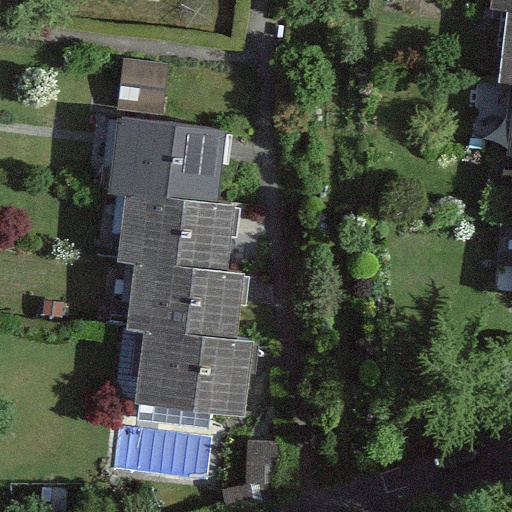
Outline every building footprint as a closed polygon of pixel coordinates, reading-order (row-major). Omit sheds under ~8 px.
[(511,79),(511,7),(509,7),(501,79),(511,79)] [(125,86),(162,94),(170,59),(133,51),(125,86)] [(222,130),(118,118),(110,187),(129,189),(215,199),(222,130)] [(215,199),(129,189),(122,256),(136,258),(222,267),(230,200),(215,199)] [(222,267),(136,258),(128,324),(147,326),(233,336),(240,269),(222,267)] [(233,336),(147,326),(139,397),(242,409),(250,338),(233,336)]
